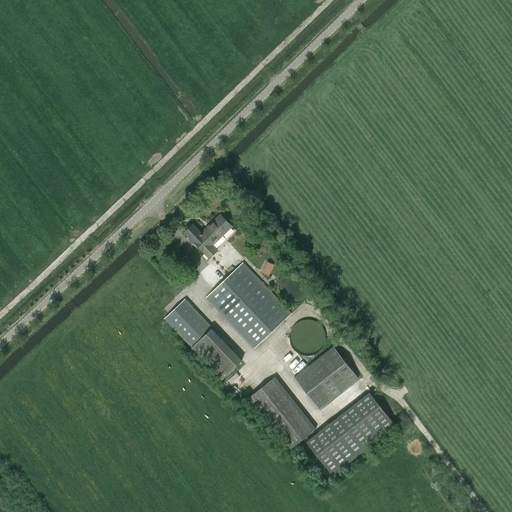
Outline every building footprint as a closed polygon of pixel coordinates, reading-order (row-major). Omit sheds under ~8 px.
[(193,225),(185,232),(210,258),(218,251),(213,246),(232,227),(221,215),(201,233),(193,225)] [(243,263),(206,297),(255,348),(291,314),(243,263)] [(311,292),(311,289),(311,286),(310,283),(309,281),(307,279),(305,277),(303,275),(300,274),(296,274),(293,274),(291,274),(288,276),(286,278),(284,279),(282,283),(281,285),(280,288),(281,291),(281,294),(282,297),(284,299),(286,301),(290,303),(292,304),(295,305),(298,305),(301,304),(304,302),(306,301),(308,299),(310,296),(311,292)] [(186,299),(164,319),(222,380),(243,360),(213,329),(213,328),(186,299)] [(323,342),(323,339),(323,336),(322,333),(320,330),(319,328),(317,326),(314,325),(312,324),(308,323),(305,324),(302,324),(300,325),(297,327),(295,329),(293,332),(292,334),(292,338),(292,341),(292,343),(294,346),(296,349),(298,351),(301,353),(303,354),(306,354),(309,354),(312,354),(316,352),(318,350),(320,348),(321,345),(323,342)] [(334,346),(294,377),(319,409),(359,378),(334,346)] [(275,377),(248,398),(250,400),(289,450),(316,429),(275,377)] [(370,392),(307,441),(333,475),(396,425),(370,392)]
